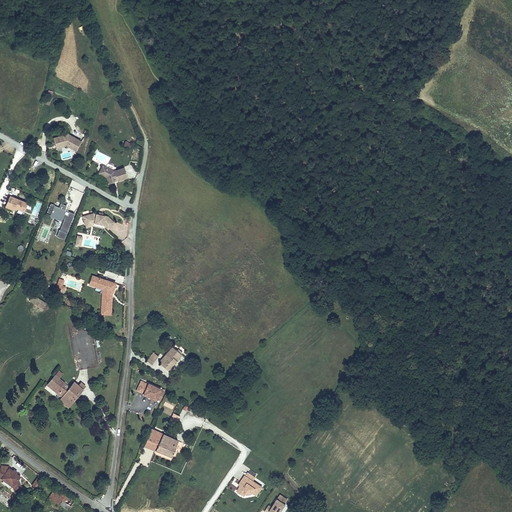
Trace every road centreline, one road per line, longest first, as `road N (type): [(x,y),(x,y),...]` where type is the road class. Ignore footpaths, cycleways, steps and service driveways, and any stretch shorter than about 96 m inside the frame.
road 1 (track): [(511,384),(457,350),(379,269),(226,139),(144,0)]
road 2 (residential): [(103,511),(129,348),(133,209),(0,135)]
road 3 (residential): [(103,511),(0,436)]
